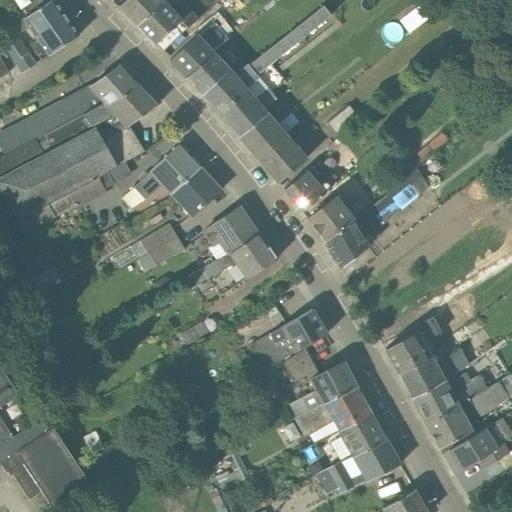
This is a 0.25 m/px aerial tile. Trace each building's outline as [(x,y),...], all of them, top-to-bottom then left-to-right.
[(48,55),(49,56),(79,36),(54,0),(52,0),(23,20),(37,40),(29,45),(40,60),(48,55)] [(125,0),(117,8),(133,23),(165,1),(164,0),(125,0)] [(154,45),(155,44),(162,50),(188,26),(190,27),(199,19),(180,0),(165,0),(165,1),(133,23),(154,45)] [(400,21),(410,34),(430,18),(420,5),(400,21)] [(185,78),(202,96),(228,70),(234,76),(239,82),(328,12),(323,6),(248,66),(247,64),(235,74),(215,53),(215,52),(212,54),(211,53),(185,78)] [(202,96),(239,138),(267,115),(263,110),(275,99),(270,93),(281,85),(283,79),(272,64),(330,16),(328,12),(239,82),(234,76),(228,70),(202,96)] [(233,40),(216,19),(197,33),(170,59),(169,61),(185,78),(211,53),(213,51),(215,52),(215,53),(233,40)] [(0,34),(0,42),(21,73),(36,64),(28,52),(27,53),(9,28),(0,34)] [(479,57),(467,40),(459,45),(472,63),(479,57)] [(0,77),(8,74),(0,57),(0,77)] [(0,134),(0,149),(3,156),(28,143),(104,103),(108,107),(138,85),(118,65),(117,66),(88,87),(0,134)] [(0,211),(7,224),(107,172),(145,152),(128,126),(157,106),(138,85),(108,107),(104,103),(28,143),(3,156),(0,157),(0,211)] [(336,133),(357,116),(349,106),(328,122),(336,133)] [(267,115),(239,138),(258,160),(287,135),(268,113),(267,115)] [(417,153),(424,160),(447,139),(440,132),(417,153)] [(287,135),(258,160),(278,184),(307,158),(287,135)] [(134,218),(153,208),(169,195),(170,195),(199,168),(178,146),(122,198),(130,208),(128,211),(134,218)] [(199,168),(170,195),(190,217),(219,190),(199,168)] [(324,242),(339,269),(369,246),(372,243),(368,236),(427,188),(416,170),(375,205),(361,215),(355,220),(354,219),(324,242)] [(302,212),(326,193),(307,171),(283,190),(302,212)] [(107,172),(7,224),(14,237),(37,225),(38,227),(87,200),(105,191),(104,190),(114,184),(107,172)] [(306,218),(324,242),(354,219),(337,196),(306,218)] [(216,261),(257,235),(238,208),(201,233),(211,246),(208,248),(216,261)] [(146,255),(176,237),(169,224),(139,241),(146,255)] [(191,288),(234,264),(246,280),(277,259),(259,233),(257,235),(216,261),(186,278),(191,288)] [(176,237),(146,255),(137,260),(145,272),(184,250),(176,237)] [(146,255),(139,241),(130,247),(137,260),(146,255)] [(165,275),(152,283),(159,294),(178,283),(174,278),(165,275)] [(285,337),(294,353),(326,334),(312,310),(248,347),(262,372),(273,365),(265,349),(285,337)] [(405,338),(385,350),(396,370),(429,351),(435,347),(431,339),(441,333),(432,317),(420,324),(402,334),(405,338)] [(202,322),(179,335),(185,345),(207,333),(202,322)] [(26,330),(15,337),(21,348),(33,341),(26,330)] [(283,363),(294,384),(318,371),(307,350),(283,363)] [(414,403),(445,381),(468,365),(460,350),(438,366),(430,351),(396,370),(414,403)] [(293,420),(356,388),(343,363),(309,381),(314,391),(285,406),(293,420)] [(0,465),(5,473),(9,471),(29,499),(41,492),(54,511),(60,511),(94,489),(52,428),(49,430),(41,419),(12,437),(0,418),(0,407),(18,395),(0,367),(0,465)] [(414,403),(425,424),(457,407),(495,383),(487,371),(470,381),(465,374),(448,385),(445,381),(414,403)] [(457,439),(472,431),(466,420),(475,414),(478,419),(509,399),(508,398),(511,395),(511,376),(510,375),(495,384),(495,383),(457,407),(425,424),(438,448),(439,448),(439,449),(457,439)] [(149,382),(138,389),(145,399),(156,392),(149,382)] [(332,422),(338,433),(371,416),(356,388),(293,420),(303,439),(332,422)] [(352,458),(386,441),(371,416),(338,433),(324,440),(326,444),(330,445),(341,440),(352,458)] [(484,469),(501,459),(509,454),(503,443),(511,436),(511,435),(501,419),(484,430),(449,450),(461,470),(479,460),(484,469)] [(95,431),(76,441),(85,459),(104,449),(95,431)] [(161,433),(129,450),(136,464),(168,446),(161,433)] [(326,496),(337,490),(341,496),(382,475),(400,465),(386,441),(352,458),(360,472),(350,478),(341,463),(319,473),(315,475),(316,476),(326,496)] [(226,455),(229,462),(239,482),(249,478),(235,450),(226,455)] [(307,468),(311,476),(322,470),(318,462),(307,468)] [(426,511),(414,490),(383,508),(385,511),(426,511)] [(228,511),(219,495),(211,499),(217,511),(228,511)]
